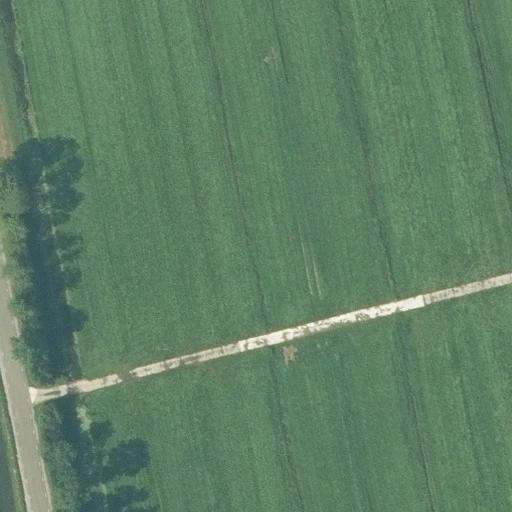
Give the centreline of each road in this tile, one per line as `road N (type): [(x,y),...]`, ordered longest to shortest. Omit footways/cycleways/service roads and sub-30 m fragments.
road 1 (track): [(19,397),(511,276)]
road 2 (tertiary): [(41,511),(0,295)]
